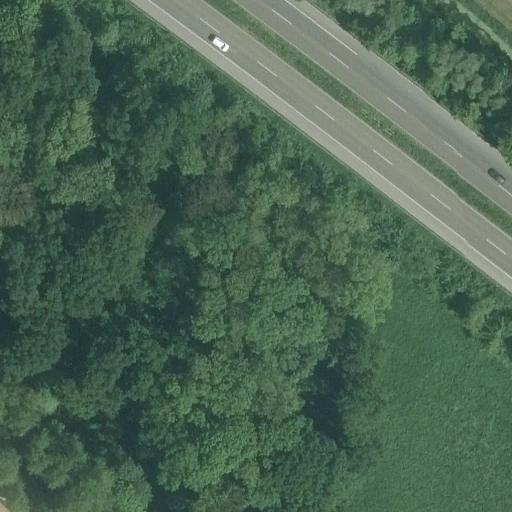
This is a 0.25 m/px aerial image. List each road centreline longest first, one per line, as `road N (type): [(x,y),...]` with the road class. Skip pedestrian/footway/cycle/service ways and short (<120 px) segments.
road 1 (motorway): [(171,0),(511,258)]
road 2 (motorway): [(511,201),(244,0)]
